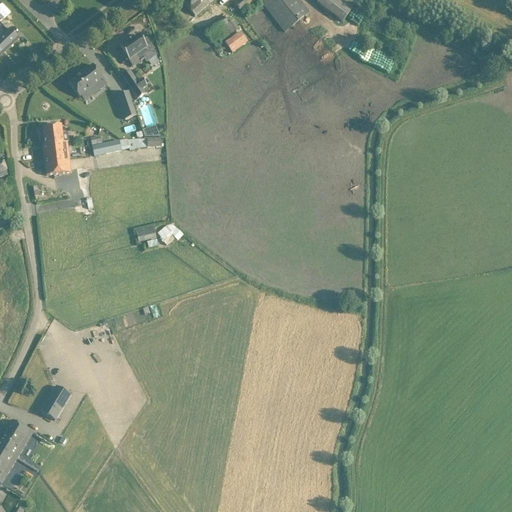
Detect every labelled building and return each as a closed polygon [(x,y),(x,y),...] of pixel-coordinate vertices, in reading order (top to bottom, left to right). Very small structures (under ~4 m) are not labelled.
[(194,16),(213,0),(182,0),(181,2),(194,16)] [(246,19),(260,8),(254,0),(238,0),(234,4),(246,19)] [(306,19),(310,17),(308,15),(309,14),(298,0),(258,0),(285,33),(305,17),(306,19)] [(342,24),(356,5),(350,0),(319,0),(316,4),(342,24)] [(228,24),(223,18),(204,31),(215,47),(238,30),(232,21),(228,24)] [(0,56),(19,39),(10,29),(0,38),(0,56)] [(240,33),(225,44),(232,53),(247,43),(240,33)] [(127,44),(120,49),(121,51),(120,51),(122,55),(124,57),(126,60),(128,60),(129,61),(136,56),(141,62),(145,59),(146,62),(156,55),(153,51),(154,50),(147,40),(142,42),(138,36),(131,41),(131,40),(130,41),(130,42),(128,43),(127,44)] [(92,66),(69,84),(79,98),(81,97),(89,91),(92,95),(93,96),(93,95),(96,93),(99,90),(99,91),(100,90),(106,85),(103,80),(92,66)] [(142,79),(137,83),(128,70),(121,75),(137,100),(145,95),(142,90),(147,87),(142,79)] [(129,92),(117,96),(125,120),(137,116),(129,92)] [(67,133),(62,133),(61,126),(42,128),(44,145),(63,143),(67,143),(69,142),(67,133)] [(156,128),(144,132),(145,139),(160,139),(156,128)] [(100,137),(90,139),(92,146),(102,144),(100,137)] [(125,140),(92,147),(94,157),(129,150),(127,140),(125,140)] [(161,140),(147,140),(147,148),(161,148),(161,144),(161,140)] [(45,166),(60,164),(60,161),(69,160),(67,143),(63,143),(44,145),(42,146),(45,166)] [(45,166),(46,176),(70,173),(69,160),(60,161),(60,164),(45,166)] [(170,234),(177,241),(183,236),(172,225),(167,227),(166,226),(157,234),(163,241),(170,234)] [(138,243),(156,239),(153,226),(135,231),(138,243)] [(71,396),(56,387),(40,412),(55,421),(71,396)] [(12,421),(0,441),(0,448),(17,459),(33,434),(12,421)] [(17,459),(0,448),(0,484),(1,485),(17,459)]
